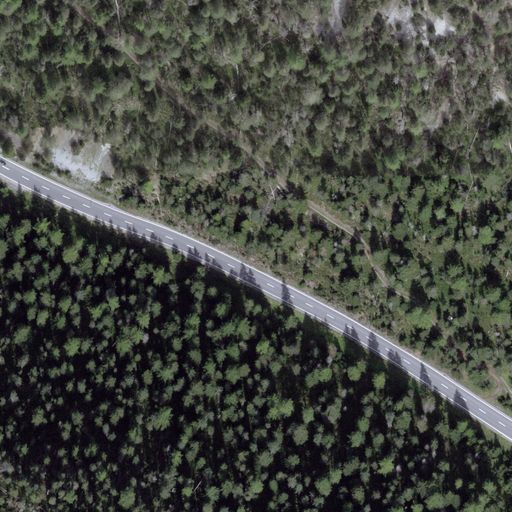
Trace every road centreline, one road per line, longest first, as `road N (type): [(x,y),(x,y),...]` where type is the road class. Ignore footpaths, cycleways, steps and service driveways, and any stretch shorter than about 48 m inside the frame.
road 1 (track): [(71,0),(179,99),(351,231),(387,283),(421,305),(511,395)]
road 2 (primary): [(0,164),(310,305),(511,429)]
